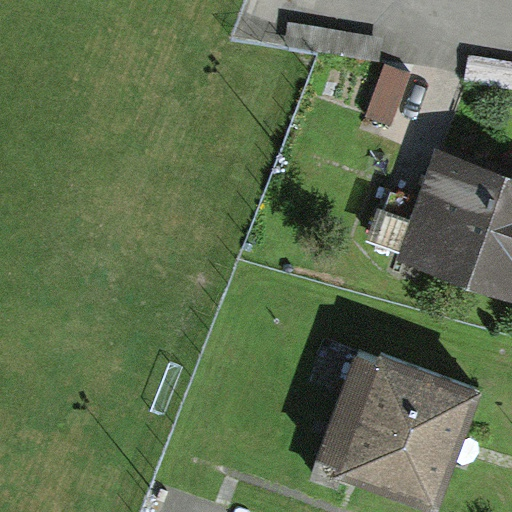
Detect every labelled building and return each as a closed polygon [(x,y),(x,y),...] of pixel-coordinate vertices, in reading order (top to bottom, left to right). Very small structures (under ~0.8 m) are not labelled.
[(290,0),(328,9),(330,0),(290,0)] [(511,57),(468,51),(464,76),(511,83),(511,57)] [(365,108),(394,121),(417,69),(387,56),(365,108)] [(392,254),(511,293),(511,165),(430,139),(392,254)] [(340,488),(349,464),(430,495),(474,381),(383,346),(379,356),(355,346),(305,474),(340,488)]
